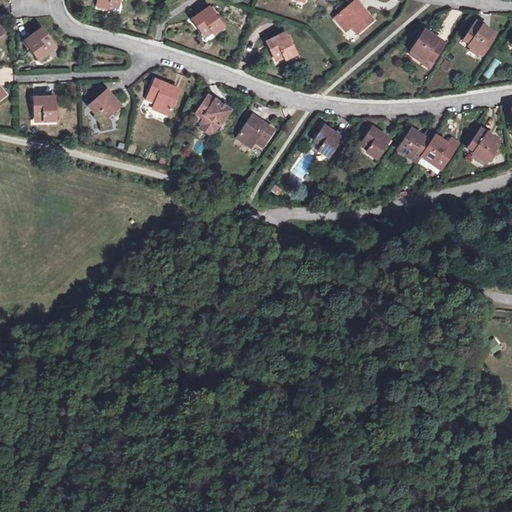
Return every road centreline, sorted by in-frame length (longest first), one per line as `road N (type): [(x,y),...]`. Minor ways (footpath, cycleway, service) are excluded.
road 1 (residential): [(511,178),(434,204),(284,210),(269,222),(274,237),(288,242),(511,299)]
road 2 (residential): [(54,0),(78,31),(316,105),(400,110),(511,93)]
road 3 (track): [(0,432),(66,363),(247,206)]
road 4 (track): [(0,137),(161,174),(247,206)]
